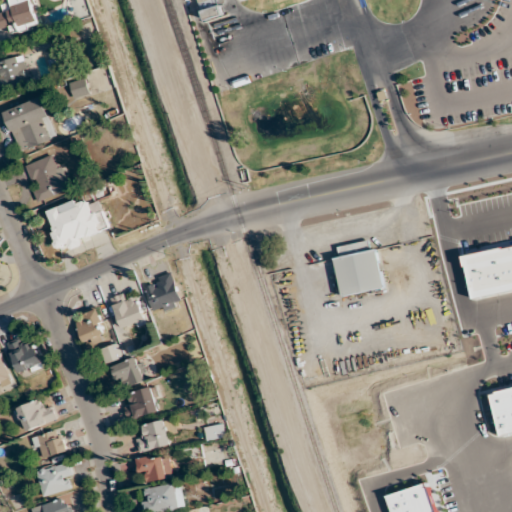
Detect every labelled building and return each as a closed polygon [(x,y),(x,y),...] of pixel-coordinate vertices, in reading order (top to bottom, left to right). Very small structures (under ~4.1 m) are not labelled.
[(10,0),(13,9),(0,11),(0,28),(19,24),(21,32),(40,27),(33,0),(10,0)] [(224,15),(221,4),(204,8),(207,19),(224,15)] [(0,91),(30,80),(19,54),(0,61),(0,91)] [(73,98),(90,94),(86,77),(69,81),(73,98)] [(44,120),(51,117),(44,96),(5,109),(18,151),(51,140),(44,120)] [(38,201),(71,188),(57,152),(24,165),(38,201)] [(46,211),(57,249),(111,233),(99,195),(46,211)] [(342,295),(385,288),(378,248),(370,250),(368,241),(339,245),(341,256),(335,257),(342,295)] [(153,279),(154,283),(145,288),(156,315),(184,302),(170,271),(153,279)] [(128,300),(125,292),(111,298),(125,332),(148,322),(138,297),(128,300)] [(74,318),(87,346),(109,336),(96,308),(74,318)] [(10,347),(21,374),(45,364),(33,337),(10,347)] [(0,354),(0,388),(13,383),(1,354),(0,354)] [(125,380),(127,387),(148,379),(139,356),(110,367),(116,383),(125,380)] [(163,409),(156,385),(128,393),(132,406),(127,407),(130,419),(163,409)] [(54,419),(43,396),(16,409),(26,431),(54,419)] [(136,436),(139,451),(173,445),(168,420),(143,424),(145,434),(136,436)] [(206,426),(207,439),(226,437),(224,424),(206,426)] [(34,434),(38,458),(68,453),(64,430),(34,434)] [(142,482),(173,477),(169,453),(138,458),(142,482)] [(36,471),(44,496),(69,489),(66,479),(74,477),(70,461),(36,471)] [(144,511),(153,511),(184,508),(180,483),(142,488),(144,511)] [(73,511),(68,495),(32,508),(33,511),(73,511)]
